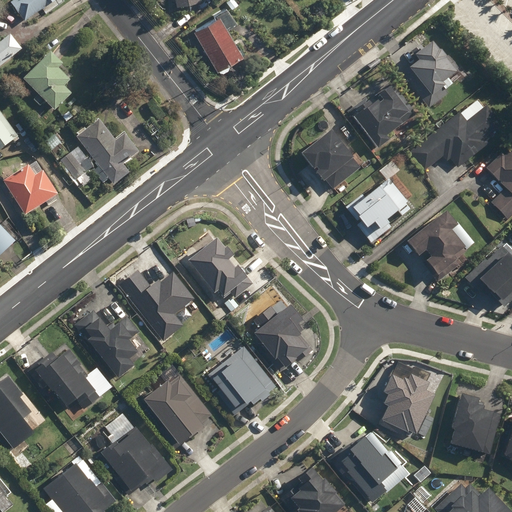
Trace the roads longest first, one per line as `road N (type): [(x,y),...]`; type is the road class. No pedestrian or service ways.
road 1 (tertiary): [(0,317),(217,139)]
road 2 (residential): [(181,511),(317,403),(370,315)]
road 3 (residential): [(370,315),(217,139)]
road 4 (tertiary): [(217,139),(393,0)]
road 5 (residential): [(217,139),(110,0)]
road 6 (residential): [(511,351),(370,315)]
